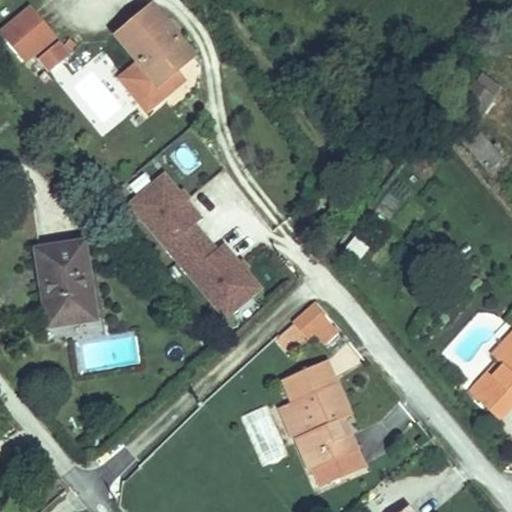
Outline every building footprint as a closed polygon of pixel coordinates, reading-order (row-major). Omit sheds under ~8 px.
[(152,16),(117,45),(141,74),(116,93),(143,127),(168,107),(160,98),(177,83),(194,69),(152,16)] [(72,68),(62,55),(39,75),(49,88),(72,68)] [(485,72),(476,86),(495,98),(505,84),(485,72)] [(184,93),(177,83),(160,98),(168,107),(184,93)] [(476,86),(460,113),(479,125),(495,98),(476,86)] [(479,125),(460,113),(449,127),(469,140),(479,125)] [(195,225),(201,220),(164,175),(130,203),(226,318),(260,289),(223,245),(216,250),(195,225)] [(55,331),(100,325),(92,249),(46,254),(55,331)] [(328,318),(306,337),(320,353),(327,348),(337,361),(352,348),(328,318)] [(511,361),(478,397),(508,427),(511,422),(511,361)] [(351,394),(306,411),(319,444),(309,448),(322,481),(325,480),(332,498),(375,481),(362,447),(354,449),(347,432),(356,429),(364,426),(351,394)] [(399,403),(380,419),(396,438),(415,422),(399,403)] [(319,444),(306,411),(291,417),(304,450),(309,448),(319,444)] [(356,429),(347,432),(354,449),(362,447),(356,429)]
